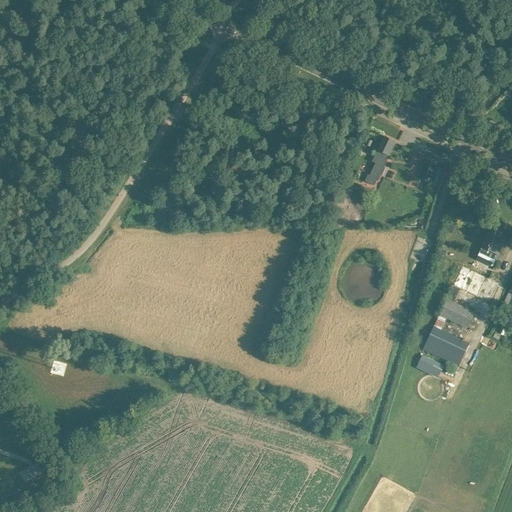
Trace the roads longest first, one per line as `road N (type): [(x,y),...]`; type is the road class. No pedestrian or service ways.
road 1 (tertiary): [(511,162),(170,0)]
road 2 (track): [(103,222),(236,0)]
road 3 (track): [(0,303),(68,263),(103,222)]
